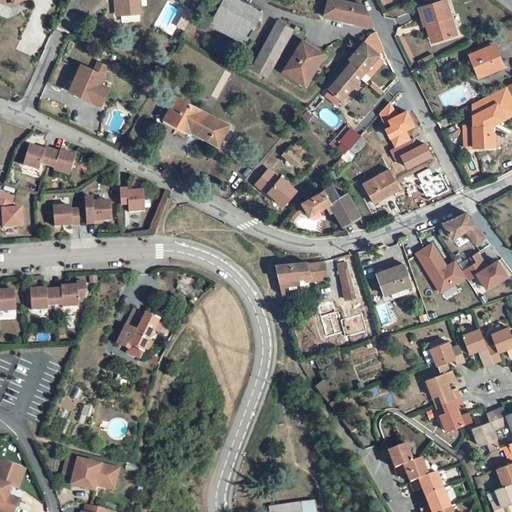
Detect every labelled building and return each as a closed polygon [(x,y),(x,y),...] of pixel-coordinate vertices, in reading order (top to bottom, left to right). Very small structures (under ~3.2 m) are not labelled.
[(120,0),(121,15),(140,13),(139,0),(120,0)] [(253,30),(262,14),(236,0),(223,0),(210,25),(245,44),(249,37),(253,30)] [(338,0),(336,0),(328,0),(324,17),(343,21),(344,18),(372,24),(364,7),(338,0)] [(437,41),(457,35),(445,0),(419,8),(425,26),(426,25),(431,24),(437,41)] [(0,42),(12,47),(22,24),(0,14),(0,42)] [(293,30),(278,22),(253,69),(267,77),(273,67),(293,30)] [(437,41),(431,24),(426,25),(432,43),(437,41)] [(258,33),(253,30),(249,37),(254,40),(258,33)] [(378,56),(380,54),(379,54),(383,49),(376,33),(371,35),(365,42),(364,41),(349,60),(352,62),(365,72),(378,56)] [(324,55),(304,42),(285,71),(305,83),(324,55)] [(478,78),(504,67),(495,44),(469,55),(478,78)] [(384,61),(378,56),(365,72),(371,76),(384,61)] [(361,78),(365,72),(352,62),(330,88),(331,89),(326,95),(337,104),(342,98),(343,99),(361,78)] [(99,85),(104,75),(81,65),(70,91),(92,101),(101,105),(108,89),(99,85)] [(383,92),(373,83),(371,86),(381,95),(383,92)] [(218,145),(229,125),(176,98),(162,124),(187,137),(190,130),(218,145)] [(473,149),(496,148),(494,125),(472,126),(473,149)] [(344,154),(360,136),(352,129),(341,141),(343,143),(338,148),(344,154)] [(348,161),(366,141),(360,136),(344,154),(342,156),(348,161)] [(48,167),(53,151),(46,149),(45,151),(30,146),(24,166),(39,171),(41,164),(48,167)] [(297,167),(302,160),(288,149),(283,156),(297,167)] [(60,154),(53,151),(48,167),(55,169),(54,171),(70,176),(76,157),(61,152),(60,154)] [(401,189),(390,169),(363,184),(372,201),(382,195),(383,198),(401,189)] [(282,207),(297,190),(280,177),(280,178),(269,170),(255,185),(265,194),(266,193),(282,207)] [(343,226),(360,216),(346,193),(339,198),(332,186),(302,203),(309,216),(330,204),(343,226)] [(128,189),(120,190),(121,206),(129,205),(129,212),(145,211),(144,191),(128,192),(128,189)] [(112,220),(111,202),(93,203),(93,198),(85,199),(86,209),(87,225),(95,224),(95,222),(112,220)] [(13,204),(0,199),(0,209),(2,210),(4,228),(23,226),(22,209),(11,209),(13,204)] [(80,225),(79,210),(72,210),(72,207),(54,208),(55,227),(80,225)] [(295,210),(291,215),(295,218),(299,214),(295,210)] [(476,244),(485,237),(466,213),(456,218),(443,223),(453,239),(466,230),(476,244)] [(484,273),(503,259),(490,243),(483,248),(484,250),(473,257),(484,273)] [(324,261),(307,263),(276,266),(279,281),(300,279),(310,278),(311,281),(327,280),(325,261),(324,261)] [(385,295),(412,286),(404,264),(377,274),(385,295)] [(344,289),(356,286),(352,269),(340,272),(344,289)] [(301,286),(300,279),(279,281),(281,288),(301,286)] [(61,290),(54,291),(55,306),(62,306),(62,308),(79,307),(79,301),(83,301),(87,294),(86,284),(77,285),(77,287),(61,288),(61,290)] [(47,289),(30,290),(32,310),(48,309),(48,306),(55,306),(54,291),(54,290),(47,290),(47,289)] [(0,311),(16,310),(15,290),(0,291),(0,311)] [(131,346),(144,352),(159,321),(135,309),(121,338),(118,344),(129,349),(131,346)] [(509,328),(491,334),(494,343),(486,346),(493,364),(500,361),(502,360),(499,352),(507,349),(511,346),(511,336),(509,328)] [(480,329),(462,336),(469,353),(478,350),(484,367),(493,364),(486,346),(480,329)] [(457,366),(466,362),(459,344),(451,347),(448,341),(431,348),(436,361),(441,374),(450,371),(447,362),(455,359),(457,366)] [(140,359),(144,352),(131,346),(129,349),(127,353),(140,359)] [(441,374),(426,380),(433,397),(439,395),(443,403),(460,397),(458,390),(457,388),(451,390),(448,382),(456,379),(452,370),(450,371),(441,374)] [(329,405),(338,399),(324,381),(316,388),(329,405)] [(461,426),(473,421),(469,412),(461,416),(458,408),(464,405),(463,403),(460,397),(443,403),(446,412),(440,414),(447,432),(461,426)] [(352,433),(360,426),(338,399),(329,405),(352,433)] [(504,407),(495,410),(502,427),(510,424),(511,428),(511,412),(507,415),(504,407)] [(495,410),(487,413),(489,421),(473,428),(479,446),(488,442),(491,451),(500,447),(494,430),(502,427),(495,410)] [(406,444),(389,451),(396,468),(413,461),(406,444)] [(116,469),(67,457),(62,476),(72,479),(95,485),(111,489),(116,469)] [(411,482),(428,475),(421,458),(413,461),(396,468),(399,478),(407,474),(411,482)] [(20,468),(5,462),(0,475),(0,511),(2,511),(14,511),(19,500),(7,495),(11,487),(13,487),(20,468)] [(504,486),(511,482),(511,462),(497,468),(504,486)] [(20,468),(13,487),(19,490),(26,470),(20,468)] [(426,496),(443,489),(437,472),(428,475),(411,482),(414,491),(423,488),(424,490),(426,496)] [(95,485),(72,479),(71,485),(93,491),(95,485)] [(504,511),(503,507),(511,502),(511,482),(504,486),(495,490),(499,498),(490,501),(494,511),(504,511)] [(422,511),(437,511),(450,507),(443,489),(426,496),(428,503),(429,505),(421,508),(422,511)] [(317,511),(316,500),(269,507),(269,511),(317,511)]
